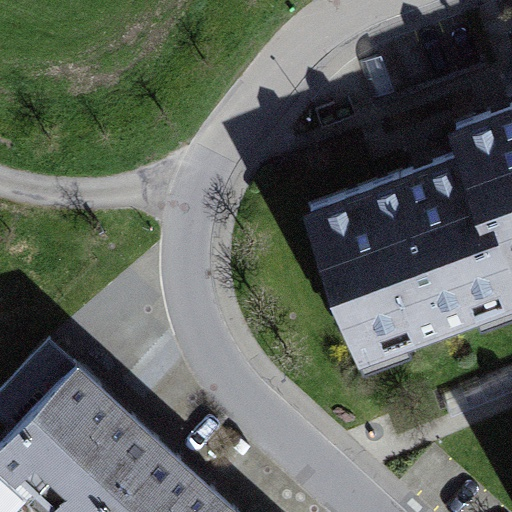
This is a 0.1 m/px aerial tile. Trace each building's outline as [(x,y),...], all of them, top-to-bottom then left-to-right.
[(511,104),(445,130),(452,149),(477,222),(492,218),(511,268),(511,104)] [(452,149),(300,211),(329,294),(358,362),(511,300),(511,268),(492,218),(477,222),(452,149)] [(0,467),(25,491),(119,391),(78,352),(0,434),(0,467)] [(83,511),(161,430),(119,391),(25,491),(47,511),(83,511)] [(161,511),(203,469),(161,430),(83,511),(161,511)] [(240,511),(244,508),(203,469),(161,511),(240,511)]
